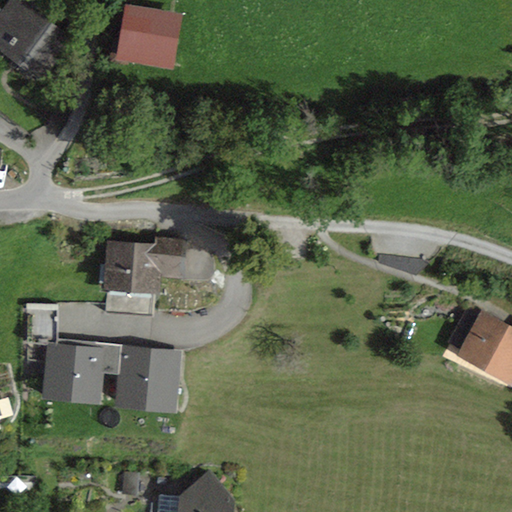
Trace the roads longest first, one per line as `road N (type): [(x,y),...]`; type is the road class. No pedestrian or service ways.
road 1 (track): [(41,198),(105,193),(347,129),(511,112)]
road 2 (track): [(41,198),(111,213),(424,233),(511,259)]
